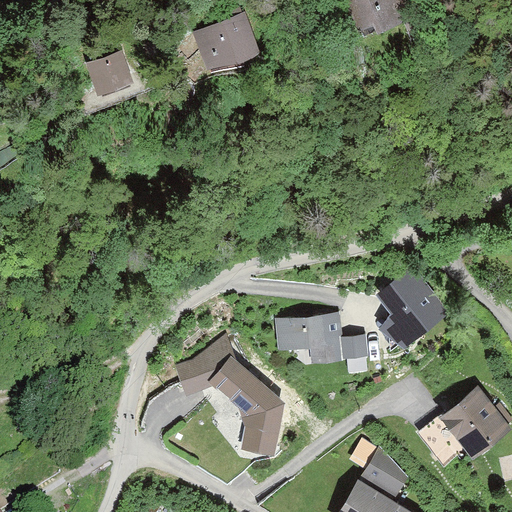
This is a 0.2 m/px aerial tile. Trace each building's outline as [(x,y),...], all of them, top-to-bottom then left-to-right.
[(408,0),(350,0),(366,35),(414,14),(408,0)] [(206,72),(259,55),(246,15),(193,32),(206,72)] [(141,49),(154,84),(190,69),(177,35),(141,49)] [(99,100),(132,89),(119,51),(86,62),(99,100)] [(0,152),(2,158),(42,148),(26,91),(2,97),(8,116),(0,118),(0,152)] [(446,312),(411,266),(379,293),(394,313),(380,331),(406,347),(446,312)] [(340,313),(279,318),(282,348),(312,345),(313,363),(368,358),(366,334),(342,337),(340,313)] [(230,354),(235,359),(227,336),(194,360),(177,364),(187,396),(212,388),(205,381),(230,354)] [(246,416),(240,451),(273,458),(284,404),(235,359),(230,354),(205,381),(212,388),(246,416)] [(441,419),(473,459),(511,429),(480,389),(441,419)] [(360,481),(341,511),(394,511),(399,505),(390,499),(404,476),(379,448),(360,481)]
